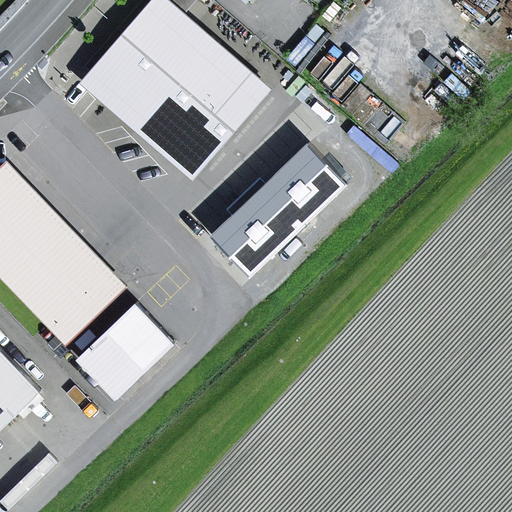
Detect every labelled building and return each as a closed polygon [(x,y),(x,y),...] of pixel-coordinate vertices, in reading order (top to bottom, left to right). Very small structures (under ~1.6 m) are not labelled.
[(276,90),(171,0),(152,0),(81,82),(196,182),(276,90)] [(401,115),(360,85),(343,106),(384,137),(401,115)] [(357,188),(325,156),(239,240),(271,272),(357,188)] [(11,161),(0,171),(0,273),(69,346),(131,288),(11,161)] [(139,303),(80,362),(119,401),(178,342),(139,303)] [(0,415),(31,386),(0,354),(0,415)]
